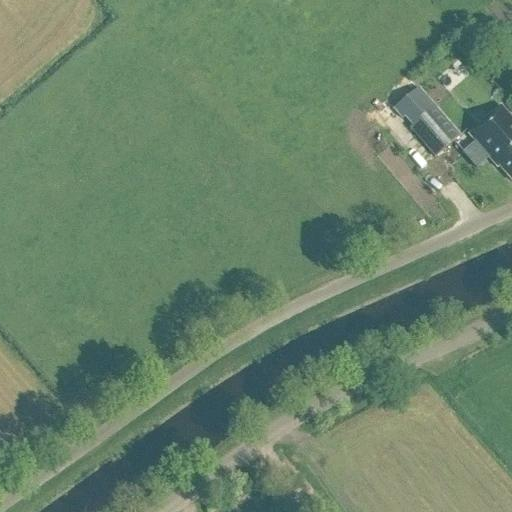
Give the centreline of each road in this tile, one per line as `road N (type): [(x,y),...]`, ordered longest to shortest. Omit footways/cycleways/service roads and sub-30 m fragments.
road 1 (unclassified): [(0,508),(183,374),(318,301),(511,213)]
road 2 (unclassified): [(159,511),(291,422),(511,319)]
